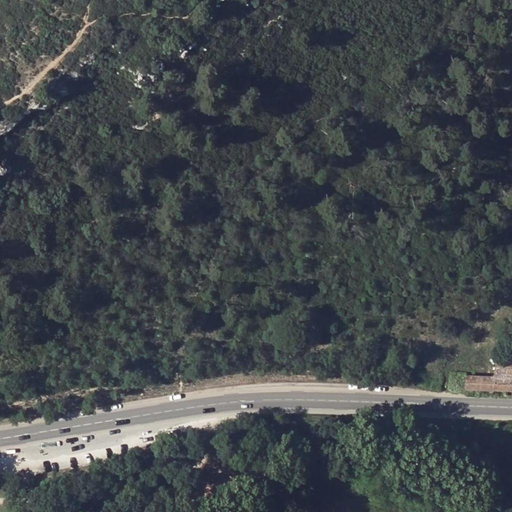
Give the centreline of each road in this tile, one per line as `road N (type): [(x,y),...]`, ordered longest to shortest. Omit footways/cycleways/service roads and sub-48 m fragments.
road 1 (secondary): [(511,406),(280,399),(0,439)]
road 2 (track): [(0,499),(225,498)]
